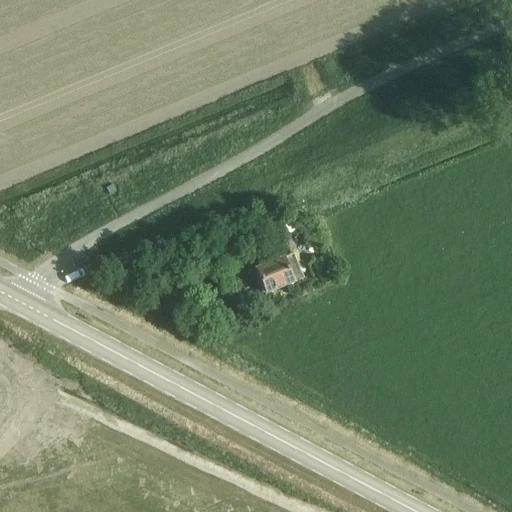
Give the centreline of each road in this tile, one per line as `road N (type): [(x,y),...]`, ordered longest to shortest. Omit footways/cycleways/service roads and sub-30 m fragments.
road 1 (unclassified): [(23,306),(41,275),(71,254),(354,97),(511,26)]
road 2 (tertiary): [(412,511),(23,306)]
